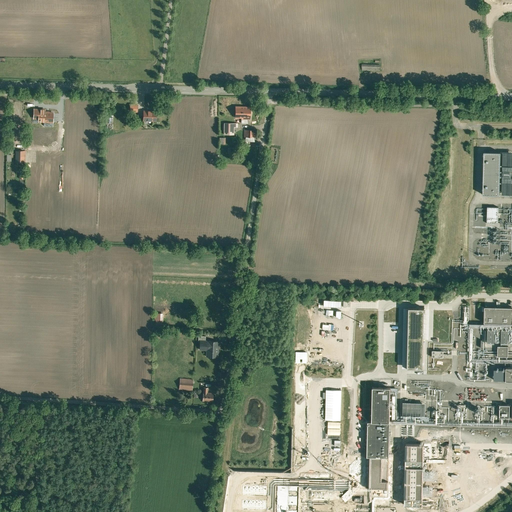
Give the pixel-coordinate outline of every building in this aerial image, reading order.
[(250,107),(236,107),(236,117),(241,117),(241,123),(248,123),(248,119),(250,119),(250,107)] [(157,110),(143,110),(143,120),(156,121),(157,110)] [(238,123),(224,123),(224,134),(234,135),(234,127),(238,127),(238,123)] [(23,129),(12,129),(12,144),(17,144),(17,137),(23,138),(23,129)] [(26,151),(16,151),(15,162),(25,162),(26,151)] [(502,179),(502,194),(511,193),(511,151),(501,151),(501,179),(502,179)] [(501,152),(484,152),(483,195),(500,195),(501,152)] [(487,207),(487,223),(498,224),(499,207),(487,207)] [(511,307),(485,306),(484,322),(511,323),(511,307)] [(163,327),(163,313),(155,313),(154,327),(163,327)] [(485,343),(495,343),(495,329),(485,329),(485,343)] [(218,341),(200,341),(200,349),(204,350),(204,347),(208,347),(208,356),(218,357),(218,341)] [(508,346),(498,346),(498,356),(508,356),(508,346)] [(494,380),(506,380),(506,369),(494,369),(494,380)] [(193,380),(180,379),(179,389),(192,390),(193,380)] [(208,388),(204,387),(203,401),(213,401),(213,393),(208,392),(208,388)] [(390,388),(373,387),(372,410),(372,422),(368,422),(367,442),(367,457),(389,457),(389,441),(390,388)] [(403,402),(403,415),(425,415),(425,402),(403,402)] [(510,405),(500,405),(500,417),(509,417),(510,405)] [(436,470),(420,470),(420,483),(440,483),(441,473),(436,473),(436,470)] [(450,471),(450,483),(463,483),(463,471),(450,471)] [(417,503),(417,484),(411,484),(411,488),(408,488),(408,491),(411,491),(410,502),(417,503)] [(432,511),(433,507),(430,507),(430,497),(424,498),(424,508),(426,508),(426,511),(432,511)] [(457,504),(461,509),(466,505),(462,500),(457,504)]
